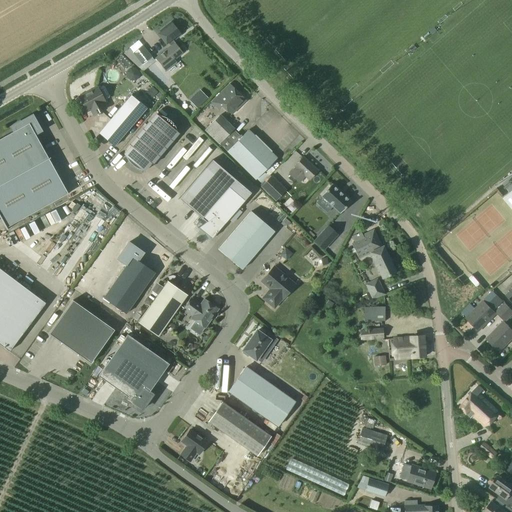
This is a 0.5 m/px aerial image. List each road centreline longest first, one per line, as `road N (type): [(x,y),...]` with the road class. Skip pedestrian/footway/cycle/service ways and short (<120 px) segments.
road 1 (residential): [(148,444),(233,324),(235,301),(108,187),(44,75)]
road 2 (residential): [(442,352),(421,250),(401,222),(186,0)]
road 3 (residential): [(148,444),(0,374)]
road 4 (residential): [(458,511),(442,352)]
road 5 (tertiary): [(44,75),(168,0)]
